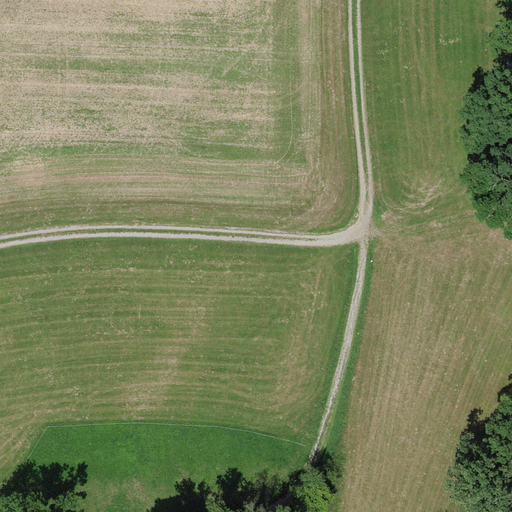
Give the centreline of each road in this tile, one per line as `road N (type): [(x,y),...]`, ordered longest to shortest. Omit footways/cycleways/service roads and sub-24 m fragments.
road 1 (track): [(0,243),(65,230),(336,239),(365,229),(354,0)]
road 2 (track): [(365,229),(350,339),(316,456),(293,496),(272,511)]
road 3 (track): [(365,229),(511,212)]
